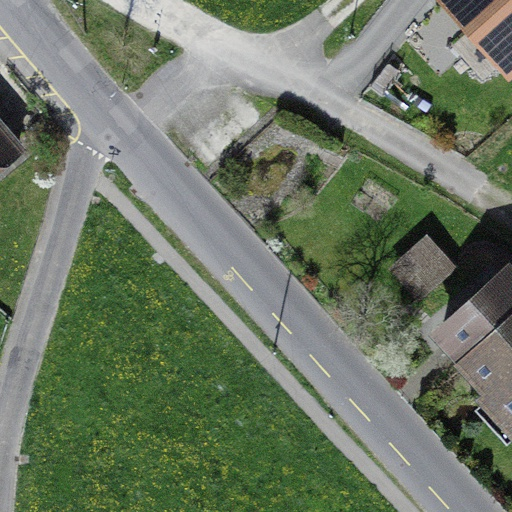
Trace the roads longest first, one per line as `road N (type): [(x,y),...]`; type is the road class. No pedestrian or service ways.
road 1 (tertiary): [(101,107),(466,511)]
road 2 (track): [(511,211),(327,96),(140,0)]
road 3 (unclassified): [(0,437),(101,107)]
road 4 (tertiary): [(5,0),(101,107)]
